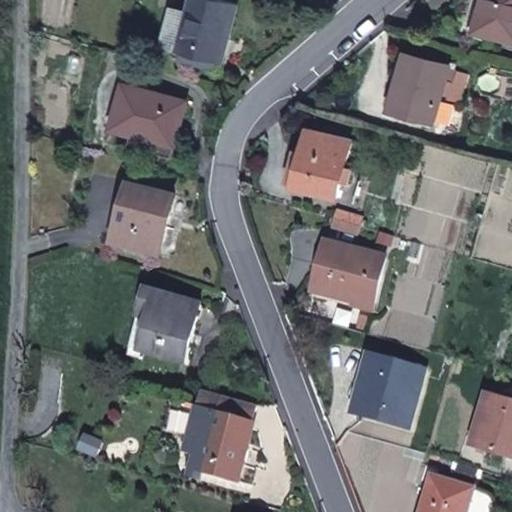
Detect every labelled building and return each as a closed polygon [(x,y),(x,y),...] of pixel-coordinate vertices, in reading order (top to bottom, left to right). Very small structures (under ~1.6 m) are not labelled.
[(223,62),(238,4),(222,0),(193,0),(190,12),(172,8),(163,47),(223,62)] [(511,40),(511,0),(485,0),(476,31),(511,40)] [(429,121),(445,65),(408,54),(392,111),(429,121)] [(174,145),(187,102),(127,85),(115,128),(133,133),(174,145)] [(339,198),(354,141),(310,130),(295,186),(339,198)] [(170,159),(174,145),(133,133),(129,147),(170,159)] [(87,158),(90,149),(80,147),(78,156),(87,158)] [(120,221),(131,182),(125,181),(114,219),(120,221)] [(160,253),(176,195),(131,182),(120,221),(115,240),(160,253)] [(341,212),(337,227),(361,233),(365,219),(341,212)] [(374,312),(388,258),(329,243),(317,293),(337,298),(338,293),(359,298),(356,308),(374,312)] [(189,364),(204,306),(150,292),(144,315),(154,317),(145,352),(189,364)] [(356,308),(359,298),(338,293),(337,298),(336,302),(356,308)] [(145,352),(154,317),(144,315),(135,349),(145,352)] [(366,333),(371,318),(363,315),(358,331),(366,333)] [(412,428),(428,371),(372,356),(366,378),(377,381),(367,416),(412,428)] [(367,416),(377,381),(366,378),(357,413),(367,416)] [(255,423),(260,406),(205,391),(200,409),(255,423)] [(511,401),(491,395),(477,447),(511,456),(511,401)] [(192,438),(200,408),(176,402),(168,432),(192,438)] [(240,483),(256,423),(255,423),(200,409),(200,408),(192,438),(188,453),(198,455),(194,470),(205,473),(240,483)] [(203,481),(205,473),(194,470),(191,478),(203,481)] [(468,511),(475,489),(437,478),(426,511),(468,511)]
